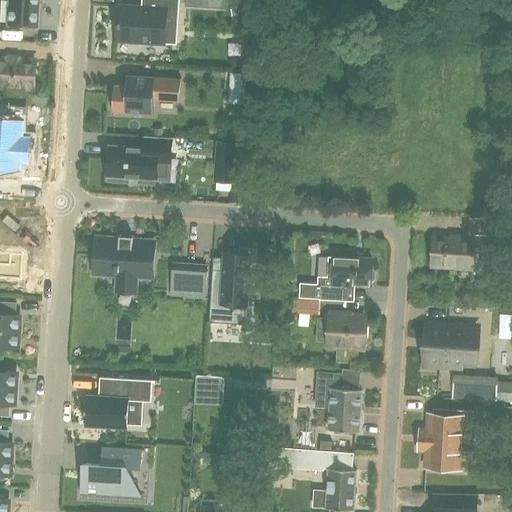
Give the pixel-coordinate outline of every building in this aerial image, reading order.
[(37,27),(38,0),(9,0),(8,25),(37,27)] [(179,0),(154,0),(154,7),(119,5),(117,41),(165,44),(167,9),(179,10),(179,0)] [(0,86),(33,89),(35,61),(0,58),(0,86)] [(229,70),(228,85),(243,86),(244,72),(229,70)] [(175,78),(181,79),(181,78),(127,74),(126,85),(114,84),(112,111),(153,114),(154,97),(173,99),(175,78)] [(0,172),(11,173),(11,169),(19,169),(20,161),(29,161),(31,138),(22,137),(22,131),(23,121),(16,120),(17,106),(0,104),(0,172)] [(157,160),(170,161),(171,137),(146,136),(145,148),(110,146),(108,175),(112,175),(112,181),(128,182),(128,176),(137,177),(137,183),(154,184),(155,178),(156,178),(157,160)] [(217,141),(215,166),(240,168),(242,143),(217,141)] [(487,235),(500,236),(501,218),(488,218),(487,235)] [(0,230),(0,279),(22,280),(23,252),(2,251),(3,231),(0,230)] [(100,254),(95,254),(94,273),(118,275),(117,283),(136,284),(136,276),(152,277),(153,258),(153,253),(149,253),(150,241),(133,240),(133,236),(120,235),(119,239),(101,237),(100,254)] [(472,267),(474,239),(434,237),(432,265),(472,267)] [(299,298),(295,297),(295,298),(320,299),(345,301),(345,284),(371,285),(371,283),(374,280),(375,271),(372,268),(372,259),(360,258),(360,255),(334,253),(334,257),(319,256),(317,283),(300,282),(299,298)] [(212,269),(208,322),(244,324),(248,255),(232,254),(232,258),(232,264),(225,264),(224,270),(212,269)] [(173,263),(171,292),(205,294),(207,266),(173,263)] [(320,299),(295,298),(294,313),(319,314),(320,299)] [(0,301),(0,346),(17,348),(19,315),(16,315),(17,302),(0,301)] [(345,313),(330,312),(328,344),(338,345),(337,361),(356,362),(357,346),(363,346),(364,339),(367,338),(368,327),(365,325),(365,318),(345,317),(345,313)] [(464,358),(475,359),(477,325),(429,322),(427,364),(464,366),(464,358)] [(0,403),(11,405),(14,405),(16,372),(0,370),(0,403)] [(453,371),(451,395),(482,396),(484,373),(453,371)] [(316,406),(330,406),(328,430),(359,432),(361,390),(341,389),(341,375),(318,374),(316,406)] [(100,377),(104,378),(103,397),(87,396),(85,424),(127,426),(129,400),(151,401),(152,380),(100,377)] [(420,429),(419,450),(427,450),(426,466),(460,468),(461,451),(462,435),(469,436),(471,412),(463,411),(451,410),(451,415),(433,414),(429,414),(428,429),(420,429)] [(0,474),(10,476),(12,443),(8,442),(0,441),(0,436),(0,429),(0,474)] [(320,440),(320,450),(325,450),(332,451),(332,441),(320,440)] [(103,447),(102,464),(83,463),(81,491),(80,491),(80,492),(127,495),(127,494),(125,494),(127,467),(140,467),(141,450),(142,450),(142,448),(102,446),(102,447),(103,447)] [(266,473),(284,474),(285,448),(267,447),(266,473)] [(320,450),(297,449),(296,468),(307,468),(324,469),(325,450),(320,450)] [(240,455),(239,471),(251,472),(251,456),(240,455)] [(328,468),(326,491),(328,491),(327,508),(335,509),(335,511),(339,511),(349,511),(350,510),(354,510),(356,470),(328,468)] [(476,511),(477,494),(435,493),(434,511),(476,511)] [(0,511),(7,511),(8,499),(0,498),(0,511)]
